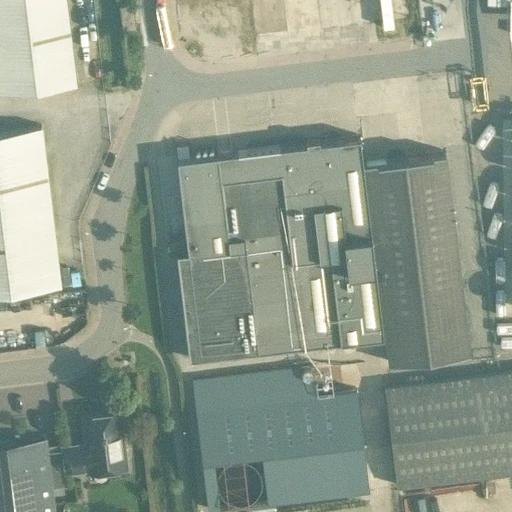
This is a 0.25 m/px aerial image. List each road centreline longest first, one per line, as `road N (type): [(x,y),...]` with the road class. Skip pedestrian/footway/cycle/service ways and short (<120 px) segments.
road 1 (unclassified): [(0,374),(69,365),(106,340),(112,313),(105,226),(163,91)]
road 2 (unclassified): [(484,55),(163,91)]
